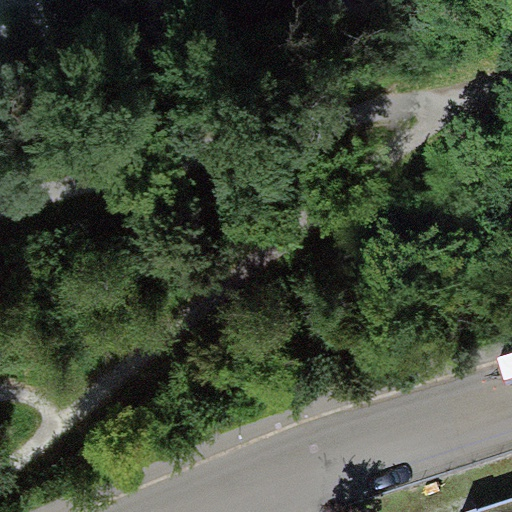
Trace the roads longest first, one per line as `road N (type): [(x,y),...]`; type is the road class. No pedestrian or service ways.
road 1 (track): [(511,81),(0,220)]
road 2 (residential): [(511,392),(320,445)]
road 3 (residential): [(320,445),(163,511)]
